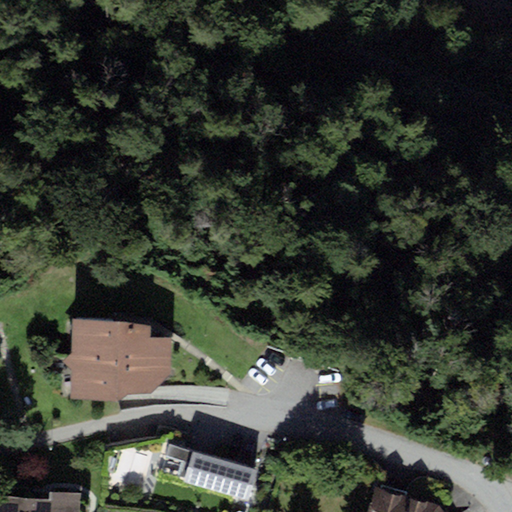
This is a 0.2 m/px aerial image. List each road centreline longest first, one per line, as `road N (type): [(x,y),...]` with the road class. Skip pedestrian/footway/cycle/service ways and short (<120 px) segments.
road 1 (residential): [(0,450),(154,417),(293,425),(467,473),(487,485),(504,511)]
road 2 (track): [(511,111),(156,0)]
